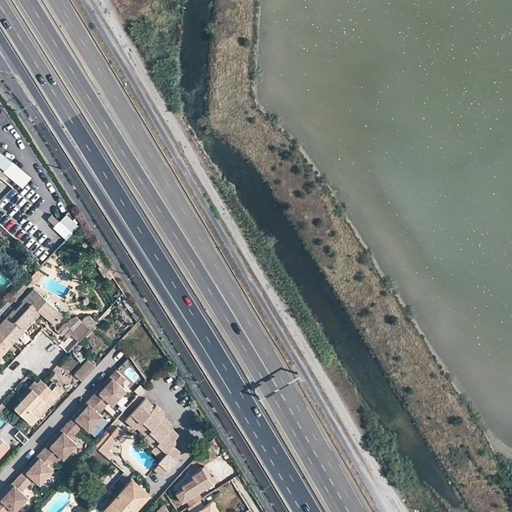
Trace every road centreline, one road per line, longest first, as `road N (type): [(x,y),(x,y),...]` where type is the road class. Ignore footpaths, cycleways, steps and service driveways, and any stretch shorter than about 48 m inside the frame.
road 1 (track): [(403,511),(97,0)]
road 2 (trunk): [(281,397),(29,0)]
road 3 (trunk): [(0,3),(242,396)]
road 4 (primary): [(281,397),(276,371),(57,0)]
road 5 (primary): [(6,48),(223,389),(242,396)]
road 6 (residential): [(107,365),(0,483)]
road 7 (trunk): [(242,396),(309,511)]
road 8 (trunk): [(349,511),(281,397)]
